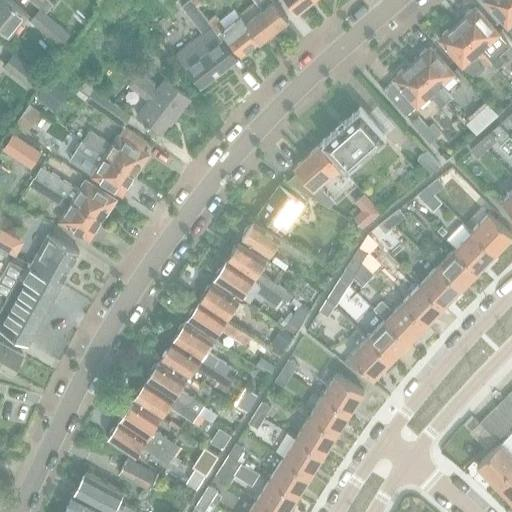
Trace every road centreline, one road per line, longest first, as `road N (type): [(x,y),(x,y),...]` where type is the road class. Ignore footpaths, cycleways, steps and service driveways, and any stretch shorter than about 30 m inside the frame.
road 1 (residential): [(17,511),(158,249),(258,127),(396,0)]
road 2 (residential): [(511,296),(384,439)]
road 3 (residential): [(409,458),(511,344)]
